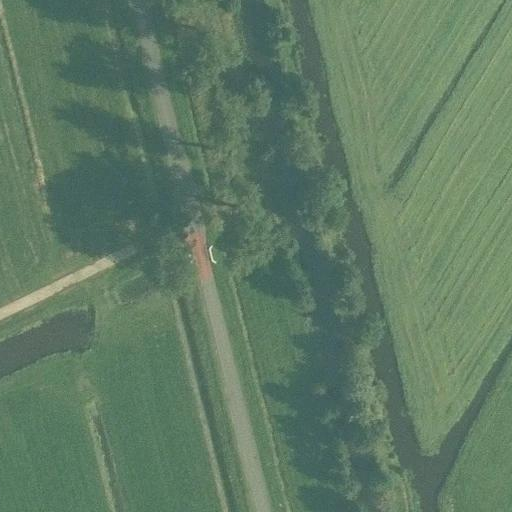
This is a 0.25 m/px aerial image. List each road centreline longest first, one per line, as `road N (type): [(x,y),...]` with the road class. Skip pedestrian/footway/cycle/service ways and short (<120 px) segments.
road 1 (unclassified): [(262,511),(136,0)]
road 2 (track): [(0,315),(191,223)]
